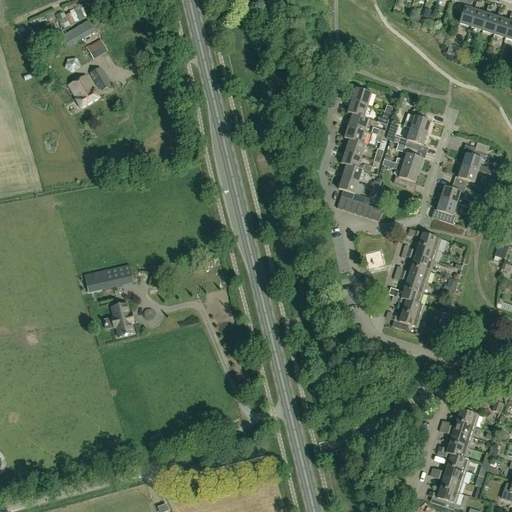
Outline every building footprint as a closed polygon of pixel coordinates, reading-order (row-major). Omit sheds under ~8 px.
[(474,11),(470,10),(470,9),(472,8),(469,6),(470,0),(465,0),(464,5),(463,8),(465,9),(460,25),(473,29),(478,13),(481,5),(476,3),(474,11)] [(73,24),(73,18),(82,17),(81,6),(73,6),(73,12),(55,13),(56,21),(62,21),(62,25),(73,24)] [(485,33),(490,17),(492,8),(488,7),(485,15),(478,13),(473,29),(485,33)] [(496,36),(501,20),(504,12),(499,11),(497,19),(490,17),(485,33),(496,36)] [(508,40),(511,25),(511,14),(509,22),(501,20),(496,36),(508,40)] [(67,49),(95,33),(88,21),(60,38),(67,49)] [(93,61),(107,53),(101,41),(86,49),(93,61)] [(452,46),(449,54),(459,58),(462,50),(452,46)] [(90,75),(101,93),(111,87),(100,69),(90,75)] [(93,90),(85,77),(68,87),(76,100),(75,101),(81,110),(100,99),(94,90),(93,90)] [(356,89),(352,101),(368,106),(372,94),(356,89)] [(364,118),(368,106),(352,101),(348,113),(353,115),(364,119),(364,118)] [(431,122),(424,120),(426,114),(414,110),(412,116),(415,117),(413,123),(406,121),(404,127),(411,129),(427,134),(431,122)] [(389,120),(391,114),(385,112),(383,118),(389,120)] [(369,120),(364,118),(364,119),(353,115),(349,127),(365,132),(369,120)] [(368,133),(365,132),(349,127),(345,139),(350,141),(350,140),(361,144),(364,145),(368,133)] [(423,146),(427,134),(411,129),(407,140),(400,138),(398,145),(406,147),(417,150),(418,145),(423,146)] [(379,130),(377,136),(383,138),(386,132),(379,130)] [(366,146),(364,145),(361,144),(350,140),(350,141),(346,152),(362,158),(366,146)] [(482,160),(485,161),(489,149),(477,146),(473,157),(466,154),(462,166),(478,172),(490,175),(492,168),(487,167),(487,168),(480,166),(482,160)] [(415,157),(417,150),(406,147),(404,153),(407,154),(404,162),(397,159),(396,164),(384,160),(419,171),(423,159),(415,157)] [(378,149),(374,161),(380,163),(384,151),(378,149)] [(359,166),(362,158),(346,152),(344,157),(342,158),(340,164),(347,166),(362,171),(363,167),(359,166)] [(415,184),(419,171),(384,160),(382,166),(389,168),(389,169),(392,170),(392,169),(401,172),(399,178),(396,177),(394,184),(406,188),(408,181),(415,184)] [(379,169),(380,163),(374,161),(372,167),(379,169)] [(363,171),(362,171),(347,166),(343,178),(359,183),(363,171)] [(474,184),(478,172),(462,166),(458,178),(456,178),(454,183),(466,187),(468,182),(474,184)] [(355,195),(359,183),(343,178),(339,190),(343,191),(341,197),(347,199),(353,201),(355,195)] [(375,181),(372,188),(379,190),(381,184),(375,181)] [(459,199),(461,193),(464,193),(466,187),(454,183),(452,189),(445,187),(441,199),(469,208),(471,203),(459,199)] [(343,211),(347,199),(341,197),(337,209),(343,211)] [(349,213),(353,201),(347,199),(343,211),(349,213)] [(355,215),(359,203),(359,200),(356,199),(355,201),(353,201),(349,213),(355,215)] [(453,216),(457,205),(469,209),(469,208),(441,199),(437,211),(441,213),(439,221),(454,225),(456,217),(453,216)] [(361,217),(365,205),(359,203),(355,215),(361,217)] [(367,219),(371,207),(365,205),(361,217),(367,219)] [(373,221),(377,208),(371,207),(367,219),(373,221)] [(383,210),(377,208),(373,221),(379,223),(383,210)] [(441,240),(423,234),(410,230),(408,236),(413,238),(414,236),(421,238),(419,245),(438,251),(441,240)] [(359,246),(363,257),(377,251),(373,240),(359,246)] [(434,262),(438,251),(419,245),(417,252),(409,249),(410,247),(405,245),(403,252),(434,262)] [(365,268),(380,262),(377,252),(361,258),(365,268)] [(431,272),(434,262),(403,252),(401,258),(406,260),(406,257),(414,260),(412,266),(431,272)] [(427,284),(431,272),(412,266),(410,273),(402,271),(403,268),(397,267),(395,273),(427,284)] [(85,276),(89,295),(121,288),(120,284),(133,281),(131,269),(117,272),(117,269),(85,276)] [(424,294),(427,284),(395,273),(394,280),(399,282),(400,280),(407,282),(405,288),(424,294)] [(420,305),(424,294),(405,288),(403,295),(396,293),(397,290),(391,288),(389,295),(393,297),(420,306),(420,305)] [(425,307),(420,305),(420,306),(389,295),(393,297),(391,303),(396,305),(397,302),(405,305),(403,312),(422,318),(425,307)] [(133,334),(126,305),(111,308),(118,338),(133,334)] [(418,329),(422,318),(403,312),(401,318),(393,316),(393,314),(388,312),(386,319),(394,321),(392,328),(407,332),(409,326),(418,329)] [(502,404),(495,402),(492,412),(499,414),(502,404)] [(485,419),(479,417),(479,416),(452,408),(451,412),(459,414),(457,421),(476,427),(482,428),(485,419)] [(472,438),(476,427),(457,421),(455,428),(449,426),(449,423),(443,421),(441,428),(472,438)] [(469,449),(472,438),(441,428),(439,432),(444,434),(452,436),(450,443),(469,449)] [(465,460),(469,449),(450,443),(448,450),(440,447),(438,451),(439,451),(443,453),(465,460)] [(443,453),(439,451),(437,455),(450,459),(448,466),(467,472),(470,461),(465,460),(443,453)] [(463,483),(467,472),(448,466),(446,473),(433,469),(432,473),(463,483)] [(460,494),(463,483),(432,473),(430,477),(435,478),(435,479),(443,481),(441,488),(460,494)] [(511,481),(510,485),(506,484),(501,499),(511,502),(511,500),(511,499),(511,481)] [(454,511),(460,494),(441,488),(439,495),(431,492),(429,496),(444,501),(442,507),(454,511)]
